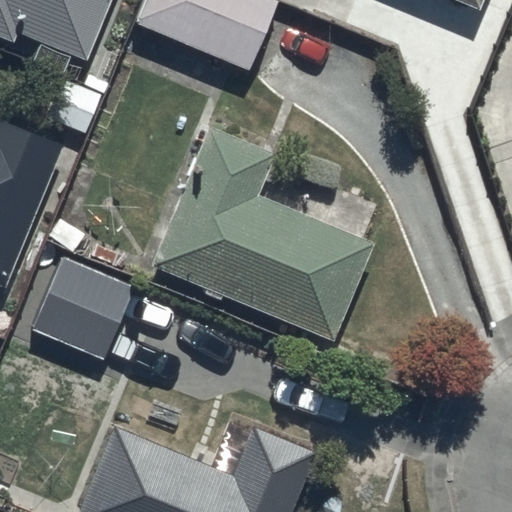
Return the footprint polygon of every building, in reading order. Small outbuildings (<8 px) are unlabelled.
[(0,0),(0,37),(10,42),(14,31),(81,58),(104,0),(0,0)] [(139,0),(130,20),(240,66),(268,0),(139,0)] [(452,0),(472,9),(476,0),(452,0)] [(0,283),(55,140),(0,118),(0,283)] [(268,149),(203,124),(148,269),(327,340),(366,242),(249,195),(268,149)] [(130,284),(57,254),(28,329),(99,359),(130,284)] [(282,511),(307,452),(246,427),(226,472),(107,424),(71,511),(282,511)]
